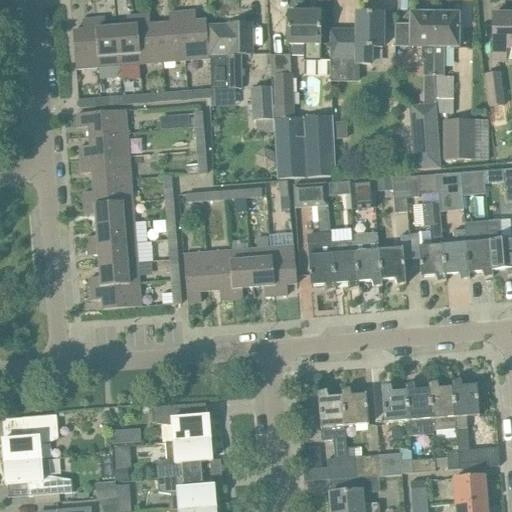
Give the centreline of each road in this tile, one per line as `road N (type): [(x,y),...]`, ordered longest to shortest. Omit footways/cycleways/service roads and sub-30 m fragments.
road 1 (residential): [(271,351),(511,328)]
road 2 (residential): [(61,369),(271,351)]
road 3 (residential): [(61,369),(45,167)]
road 4 (residential): [(45,167),(32,0)]
road 5 (residential): [(284,511),(271,351)]
